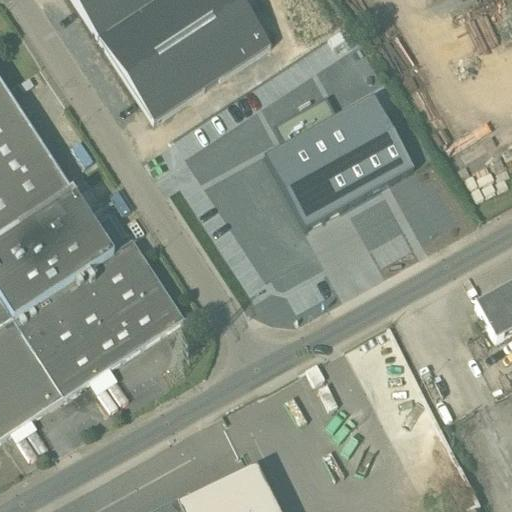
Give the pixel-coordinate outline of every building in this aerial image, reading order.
[(228,0),(68,0),(155,131),(266,58),(228,0)] [(0,445),(183,326),(113,219),(93,232),(0,90),(0,445)] [(371,104),(265,163),(304,234),(411,175),(371,104)] [(209,129),(166,153),(195,204),(239,179),(209,129)] [(215,244),(227,271),(249,261),(238,234),(215,244)] [(511,289),(474,311),(495,348),(511,338),(511,289)] [(274,511),(256,474),(178,511),(274,511)]
